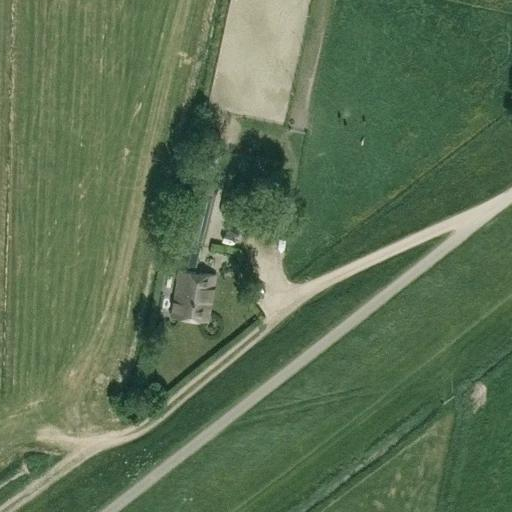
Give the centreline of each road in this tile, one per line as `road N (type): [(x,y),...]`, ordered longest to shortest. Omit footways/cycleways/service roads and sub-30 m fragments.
road 1 (unclassified): [(106,511),(511,191)]
road 2 (track): [(0,509),(41,477),(162,412),(280,307),(284,292)]
